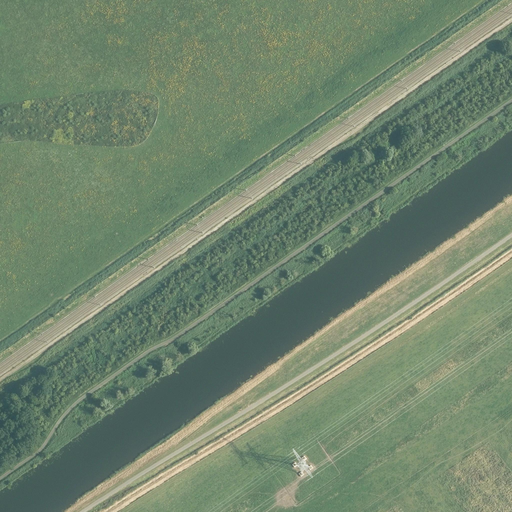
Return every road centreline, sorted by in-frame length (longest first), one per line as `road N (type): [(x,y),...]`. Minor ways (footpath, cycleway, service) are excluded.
road 1 (track): [(0,382),(511,20)]
road 2 (tertiary): [(85,511),(511,233)]
